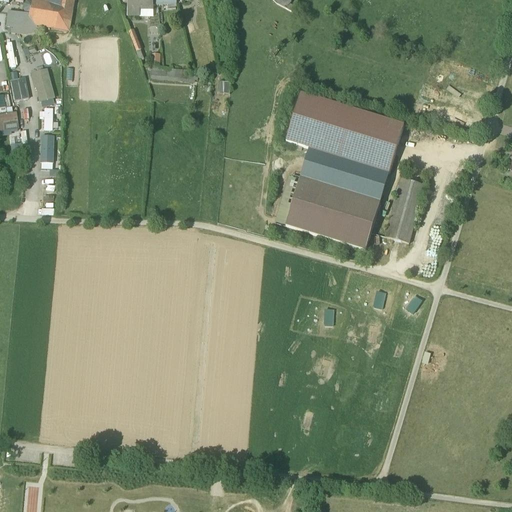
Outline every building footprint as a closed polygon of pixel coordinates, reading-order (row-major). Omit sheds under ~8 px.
[(138,0),(127,0),(127,16),(139,17),(139,10),(138,0)] [(138,0),(139,10),(154,10),(154,6),(153,0),(138,0)] [(48,4),(32,1),(28,16),(28,17),(34,26),(35,26),(67,31),(71,7),(48,4)] [(28,16),(13,14),(12,16),(8,16),(6,28),(11,28),(11,33),(26,35),(26,34),(38,32),(35,26),(34,26),(28,17),(28,16)] [(159,57),(150,57),(150,82),(193,87),(195,74),(159,69),(159,57)] [(45,72),(31,76),(34,89),(36,88),(40,102),(52,99),(45,72)] [(23,80),(10,82),(14,101),(27,99),(23,80)] [(422,83),(418,94),(463,110),(467,99),(422,83)] [(0,111),(10,111),(8,95),(0,96),(0,111)] [(404,127),(301,95),(286,143),(309,151),(390,175),(404,127)] [(416,102),(413,113),(469,128),(472,118),(416,102)] [(15,112),(0,114),(0,126),(17,124),(15,112)] [(41,163),(52,163),(52,137),(41,137),(41,163)] [(300,182),(380,205),(390,175),(309,151),(300,182)] [(380,205),(300,182),(286,228),(366,252),(380,205)] [(424,188),(401,182),(386,238),(409,244),(424,188)] [(0,483),(0,486),(6,491),(14,481),(6,475),(0,483)]
